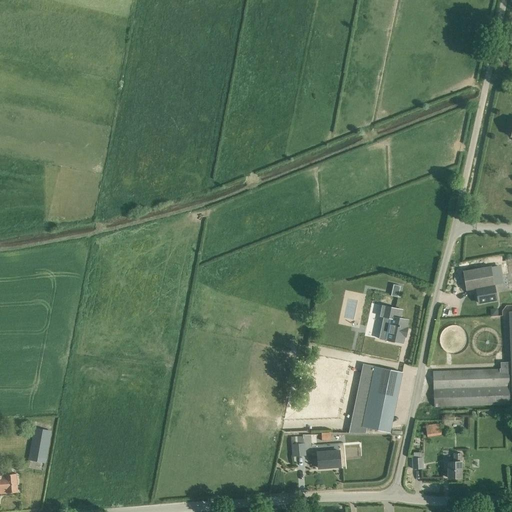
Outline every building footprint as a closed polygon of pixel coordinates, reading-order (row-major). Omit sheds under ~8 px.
[(497,300),(491,267),(463,271),(466,291),(476,289),(479,303),(497,300)] [(398,297),(400,286),(393,285),(391,296),(398,297)] [(380,339),(402,343),(404,335),(406,336),(407,328),(405,327),(407,320),(400,318),(402,309),(383,306),(381,316),(384,317),(380,339)] [(402,372),(367,365),(355,424),(389,432),(402,372)] [(510,404),(509,369),(433,371),(434,407),(510,404)] [(458,416),(458,427),(469,427),(469,416),(458,416)] [(441,435),(439,424),(426,426),(427,436),(441,435)] [(50,430),(34,427),(27,459),(44,462),(50,430)] [(303,442),(302,436),(291,436),(293,456),(306,455),(305,442),(303,442)] [(341,466),(339,451),(317,452),(319,468),(341,466)] [(421,453),(414,453),(414,458),(413,458),(413,469),(423,469),(423,456),(422,456),(421,453)] [(454,462),(448,462),(448,478),(462,478),(462,462),(461,462),(461,454),(454,454),(454,462)] [(0,493),(18,492),(16,473),(0,474),(0,493)]
